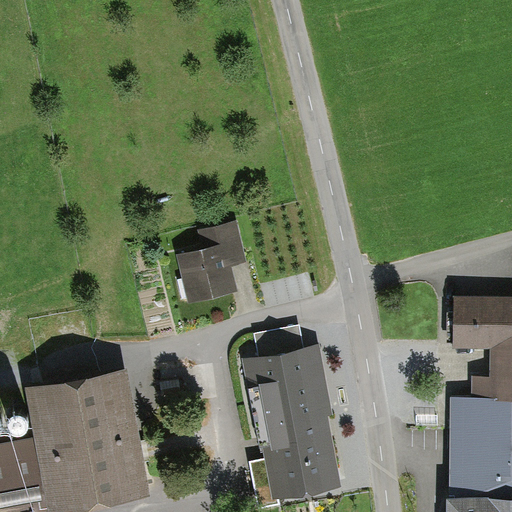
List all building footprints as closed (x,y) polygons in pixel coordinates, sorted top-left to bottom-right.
[(204,245),(178,252),(191,300),(239,288),(233,266),(248,263),(238,217),(199,226),(204,245)] [(505,297),(450,296),(450,343),(495,344),(494,375),(475,375),(473,496),(452,496),(451,511),(511,511),(511,286),(506,287),(505,297)] [(305,343),(301,323),(256,333),(260,353),(243,357),(260,446),(264,446),(267,457),(251,460),(261,505),(280,502),(279,495),(345,483),(319,340),(305,343)] [(129,371),(29,388),(38,435),(52,511),(69,509),(151,494),(129,371)] [(52,511),(38,435),(0,442),(0,511),(69,511),(69,509),(52,511)]
